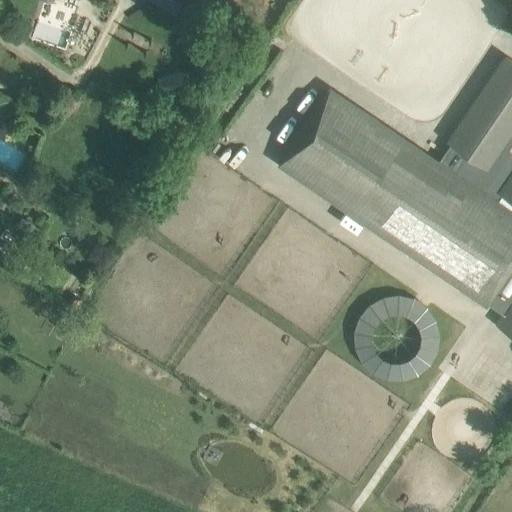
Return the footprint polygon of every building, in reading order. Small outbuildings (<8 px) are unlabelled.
[(446,139),(451,143),(488,168),(511,132),(511,57),(505,53),(446,139)] [(181,72),(158,78),(163,95),(186,89),(181,72)] [(511,268),(511,209),(440,160),(330,86),(278,164),(487,305),(489,303),(511,268)] [(511,199),(498,190),(511,169),(511,132),(488,168),(451,143),(440,160),(511,209),(511,268),(489,303),(505,313),(511,302),(511,199)] [(511,169),(498,190),(511,199),(511,169)] [(23,216),(18,225),(27,231),(33,223),(23,216)]
